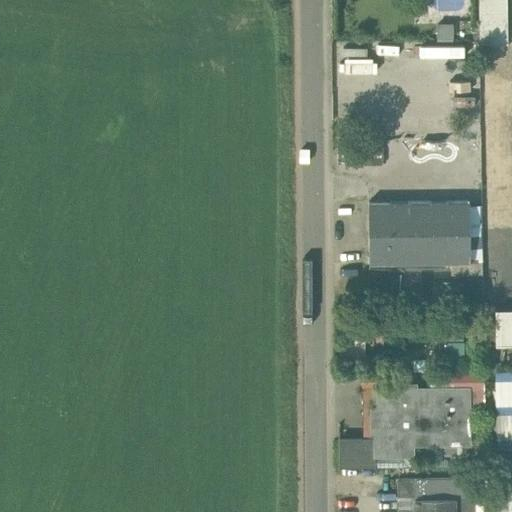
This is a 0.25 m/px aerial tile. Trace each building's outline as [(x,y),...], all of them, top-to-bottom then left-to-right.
[(432,0),(432,9),(466,9),(466,0),(432,0)] [(503,0),(478,0),(480,43),(504,43),(503,0)] [(438,21),(440,54),(470,53),(470,39),(457,39),(456,20),(438,21)] [(469,200),(368,201),(368,263),(390,263),(415,263),(470,262),(469,200)] [(415,263),(390,263),(390,272),(415,272),(415,263)] [(389,269),(368,268),(368,279),(388,280),(389,269)] [(388,280),(368,279),(367,290),(388,291),(388,280)] [(511,310),(495,311),(495,344),(511,344),(511,310)] [(382,356),(382,330),(373,330),(373,356),(382,356)] [(511,370),(495,371),(497,448),(511,447),(511,370)] [(483,372),(445,372),(445,387),(468,387),(468,408),(484,408),(483,372)] [(415,383),(374,384),(375,454),(398,454),(412,454),(412,443),(411,387),(415,387),(415,383)] [(362,440),(338,440),(339,466),(399,466),(398,454),(375,454),(374,384),(362,384),(362,440)] [(415,387),(411,387),(412,443),(469,442),(468,408),(468,387),(445,387),(415,387)] [(511,447),(497,448),(497,459),(502,459),(511,458),(511,447)] [(511,467),(511,458),(502,459),(497,459),(486,459),(488,480),(509,479),(511,467)] [(472,477),(397,478),(398,498),(455,497),(473,497),(472,477)] [(509,479),(488,480),(489,491),(510,490),(509,479)] [(510,510),(510,490),(489,491),(489,510),(510,510)] [(455,511),(455,497),(398,498),(397,511),(455,511)] [(473,511),(473,497),(455,497),(455,511),(473,511)]
